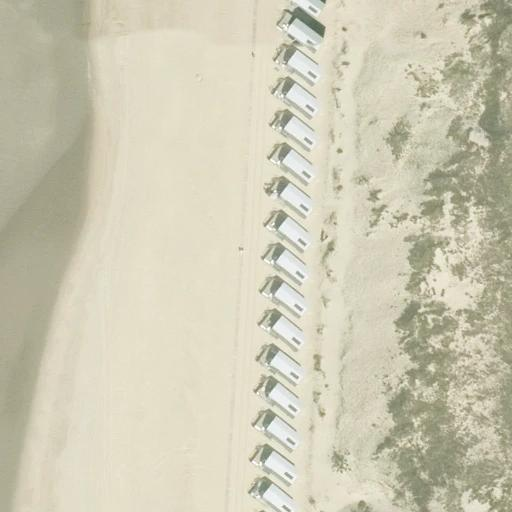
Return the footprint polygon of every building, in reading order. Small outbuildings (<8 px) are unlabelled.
[(349,22),(316,9),(310,24),(342,37),(349,22)] [(346,54),(314,41),(308,56),(340,70),(346,54)] [(344,84),(312,71),(306,86),(338,100),(344,84)] [(342,116),(310,103),(303,118),(336,131),(342,116)] [(340,147),(307,134),(301,150),(333,163),(340,147)] [(338,183),(305,170),(299,185),(331,198),(338,183)] [(335,214),(302,201),(296,216),(329,230),(335,214)] [(333,245),(300,231),(294,247),(327,260),(333,245)] [(331,277),(298,264),(292,279),(325,292),(331,277)] [(329,312),(296,298),(290,314),(322,327),(329,312)] [(326,345),(294,332),(287,347),(320,360),(326,345)] [(324,378),(291,365),(285,380),(318,394),(324,378)] [(321,410),(289,397),(282,412),(315,425),(321,410)] [(319,446),(286,433),(280,448),(312,462),(319,446)] [(316,478),(283,465),(277,480),(310,493),(316,478)] [(312,511),(314,508),(281,495),(275,511),(277,511),(312,511)]
